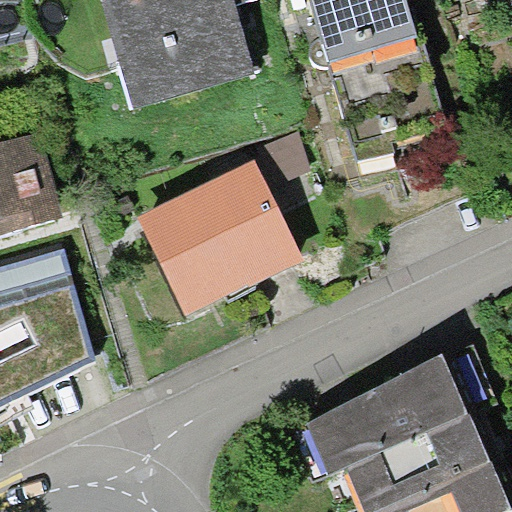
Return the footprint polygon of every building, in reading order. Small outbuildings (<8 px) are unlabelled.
[(253,70),(235,0),(97,0),(123,103),(253,70)] [(416,37),(405,0),(306,0),(324,64),(416,37)] [(324,64),(373,234),(477,188),(454,106),(438,109),(416,37),(324,64)] [(0,222),(57,207),(38,134),(0,143),(0,222)] [(296,135),(261,150),(275,185),(311,171),(296,135)] [(303,260),(255,161),(139,216),(187,315),(303,260)] [(0,270),(0,408),(96,359),(67,251),(0,270)] [(482,450),(439,363),(286,439),(296,459),(306,478),(328,467),(350,511),(511,511),(511,509),(501,487),(482,450)]
